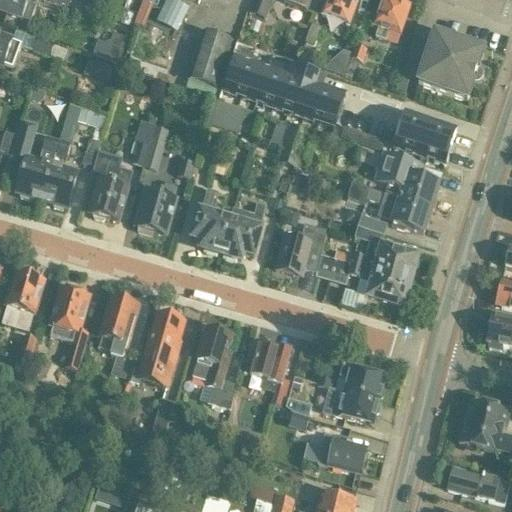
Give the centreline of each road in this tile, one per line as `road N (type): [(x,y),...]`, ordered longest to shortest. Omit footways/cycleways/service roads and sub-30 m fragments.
road 1 (residential): [(435,359),(0,231)]
road 2 (tertiary): [(435,359),(511,104)]
road 3 (tertiary): [(395,511),(435,359)]
